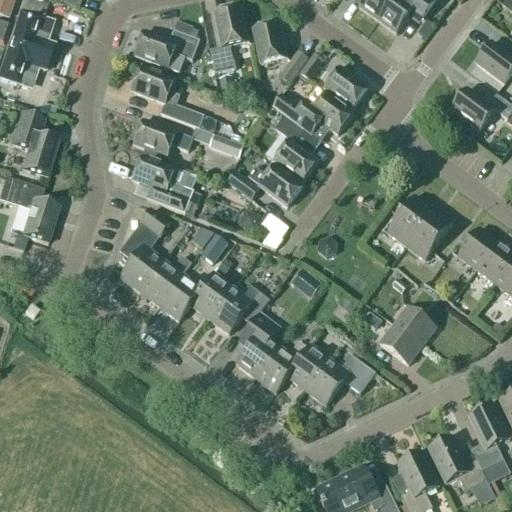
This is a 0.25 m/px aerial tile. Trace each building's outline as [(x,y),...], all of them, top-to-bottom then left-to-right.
[(0,0),(0,19),(8,22),(15,0),(0,0)] [(59,0),(58,4),(78,11),(82,0),(59,0)] [(366,0),(358,11),(377,25),(395,0),(366,0)] [(431,0),(413,0),(410,4),(403,0),(395,0),(377,25),(396,38),(413,15),(424,22),(437,4),(431,0)] [(511,17),(511,0),(509,0),(502,10),(511,17)] [(236,73),(231,50),(247,46),(240,11),(214,17),(221,51),(210,54),(215,77),(236,73)] [(20,15),(0,74),(0,82),(26,91),(33,71),(45,74),(53,48),(42,44),(49,21),(42,19),(41,22),(20,15)] [(0,50),(3,51),(11,28),(0,23),(0,50)] [(144,35),(135,60),(168,73),(179,77),(184,62),(192,65),(200,44),(190,40),(193,32),(178,26),(174,35),(174,34),(169,45),(144,35)] [(253,33),(260,68),(286,62),(279,27),(253,33)] [(511,61),(491,46),(476,67),(505,89),(511,78),(511,61)] [(280,80),(290,87),(308,63),(298,56),(280,80)] [(299,77),(309,84),(324,65),(314,58),(299,77)] [(141,71),(132,96),(164,108),(165,108),(161,118),(198,132),(199,133),(213,138),(217,125),(204,120),(202,120),(176,109),(179,100),(178,100),(170,97),(175,84),(141,71)] [(340,71),(324,92),(353,114),(368,93),(340,71)] [(234,95),(231,80),(218,82),(221,98),(234,95)] [(488,109),(467,93),(451,114),(480,136),(495,115),(507,124),(511,117),(511,109),(496,98),(488,109)] [(282,100),(273,112),(284,120),(304,134),(306,136),(314,126),(316,127),(320,127),(321,126),(338,139),(354,118),(325,96),(315,109),(306,102),(299,113),(282,100)] [(294,147),(304,134),(284,120),(275,133),(280,137),(264,158),(302,186),(318,165),(294,147)] [(43,128),(20,121),(11,150),(28,155),(22,174),(47,182),(58,146),(40,140),(43,128)] [(172,150),(187,156),(192,143),(143,124),(134,149),(167,162),(172,150)] [(210,151),(239,162),(243,150),(214,139),(210,151)] [(142,160),(133,185),(137,187),(151,192),(147,203),(152,205),(184,217),(191,220),(200,199),(193,196),(191,195),(184,192),(189,178),(176,173),(142,160)] [(254,172),(247,181),(288,211),(303,190),(275,169),(266,180),(254,172)] [(235,176),(227,187),(251,205),(260,194),(235,176)] [(5,182),(0,196),(0,205),(30,215),(22,240),(47,248),(59,211),(40,205),(44,194),(5,182)] [(387,237),(406,251),(428,221),(422,217),(427,209),(415,200),(387,237)] [(273,213),(264,223),(280,237),(289,227),(273,213)] [(120,282),(140,297),(164,265),(150,255),(170,228),(151,214),(120,257),(132,267),(120,282)] [(434,226),(428,221),(406,251),(425,265),(452,228),(440,218),(434,226)] [(190,244),(201,252),(213,237),(200,232),(190,244)] [(458,261),(476,275),(497,246),(479,233),(458,261)] [(216,239),(200,258),(213,268),(228,248),(216,239)] [(495,288),(511,265),(511,257),(497,246),(476,275),(495,288)] [(180,261),(173,271),(164,265),(140,297),(159,311),(183,279),(190,268),(180,261)] [(225,262),(217,273),(224,278),(233,267),(225,262)] [(511,265),(495,288),(511,301),(511,265)] [(234,292),(214,277),(202,293),(203,293),(191,310),(210,324),(234,292)] [(179,326),(191,310),(203,293),(202,293),(183,279),(159,311),(179,326)] [(314,282),(302,297),(310,303),(322,288),(314,282)] [(248,289),(242,298),(234,292),(210,324),(229,338),(242,322),(251,329),(259,318),(270,304),(259,296),(259,297),(248,289)] [(25,317),(33,323),(39,315),(31,309),(25,317)] [(436,332),(408,311),(394,330),(422,351),(436,332)] [(265,340),(274,329),(259,318),(251,329),(239,345),(249,352),(237,369),(256,384),(280,352),(265,340)] [(496,326),(491,333),(497,338),(503,331),(496,326)] [(408,369),(422,351),(394,330),(380,348),(408,369)] [(300,366),(299,365),(308,353),(299,346),(290,358),(280,352),(256,384),(276,398),(288,382),(300,366)] [(311,349),(308,353),(299,365),(300,366),(288,382),(307,396),(331,364),(311,349)] [(349,357),(339,370),(331,364),(307,396),(326,411),(344,386),(360,398),(376,378),(349,357)] [(511,398),(499,404),(511,430),(511,398)] [(361,403),(351,408),(356,419),(371,413),(366,403),(362,405),(361,403)] [(471,454),(477,464),(482,475),(504,465),(497,450),(509,444),(492,408),(468,419),(482,448),(471,454)] [(487,486),(482,475),(477,464),(466,470),(452,441),(428,452),(446,488),(459,482),(466,496),(472,494),(480,510),(494,503),(486,486),(487,486)] [(432,511),(426,498),(438,492),(421,456),(397,467),(411,496),(401,501),(406,511),(432,511)] [(360,511),(370,507),(372,511),(397,511),(382,481),(371,487),(364,470),(317,493),(325,511),(360,511)]
